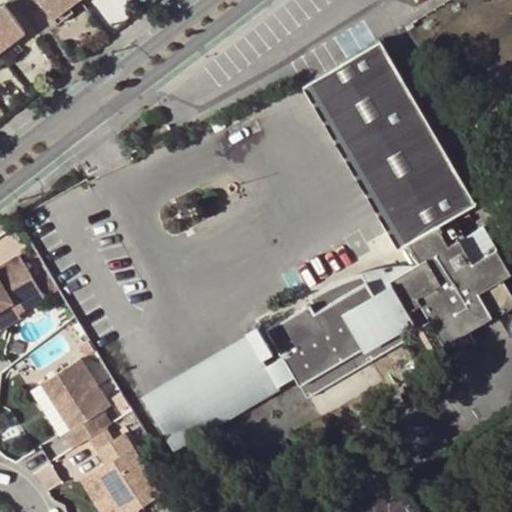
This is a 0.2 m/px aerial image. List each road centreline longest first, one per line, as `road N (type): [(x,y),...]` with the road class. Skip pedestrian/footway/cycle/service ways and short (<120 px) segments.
road 1 (tertiary): [(70,140),(255,0)]
road 2 (tertiary): [(213,0),(55,120)]
